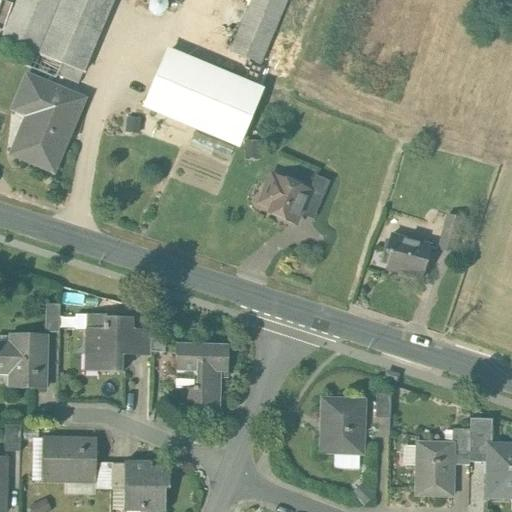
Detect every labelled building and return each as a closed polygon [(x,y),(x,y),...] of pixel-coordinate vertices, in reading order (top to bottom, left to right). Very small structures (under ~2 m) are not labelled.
[(16,0),(0,40),(59,65),(81,75),(112,0),(16,0)] [(165,11),(165,7),(164,4),(162,1),(161,0),(150,0),(149,1),(147,4),(147,7),(147,11),(149,14),(153,16),(156,16),(160,16),(163,14),(165,11)] [(251,0),(229,52),(259,65),(286,0),(251,0)] [(260,90),(168,52),(145,107),(237,146),(260,90)] [(81,75),(59,65),(54,76),(77,85),(81,75)] [(80,101),(25,78),(12,108),(30,115),(14,155),(51,171),(80,101)] [(329,182),(315,176),(308,192),(309,193),(304,203),(318,209),(329,182)] [(308,192),(275,178),(271,187),(267,188),(265,193),(268,196),(264,206),(271,209),(269,213),(295,224),(304,203),(309,193),(308,192)] [(464,219),(448,214),(442,232),(445,233),(458,237),(464,219)] [(458,237),(445,233),(440,250),(453,254),(458,237)] [(430,247),(391,237),(386,254),(391,255),(388,270),(422,279),(430,247)] [(59,305),(45,305),(44,333),(59,333),(59,305)] [(132,319),(105,318),(105,316),(86,315),(86,316),(75,315),(75,330),(85,330),(84,355),(98,355),(97,372),(121,373),(122,348),(135,348),(135,347),(131,347),(132,330),(132,319)] [(165,327),(151,327),(151,331),(150,353),(164,353),(165,327)] [(151,331),(132,330),(131,347),(135,347),(135,348),(135,356),(150,357),(150,353),(151,331)] [(46,337),(11,336),(10,346),(0,345),(0,373),(10,373),(9,388),(44,389),(46,337)] [(228,346),(176,345),(175,372),(196,373),(196,389),(194,388),(194,390),(182,390),(181,409),(220,410),(221,366),(227,366),(228,346)] [(382,380),(398,385),(400,376),(385,371),(382,380)] [(390,395),(376,395),(375,419),(389,419),(390,395)] [(362,402),(322,401),(321,454),(361,455),(362,402)] [(491,420),(469,420),(469,430),(469,456),(468,463),(489,463),(489,447),(491,447),(491,420)] [(21,426),(5,426),(4,452),(20,452),(21,426)] [(469,430),(452,430),(452,445),(452,456),(469,456),(469,430)] [(80,440),(42,439),(41,482),(66,482),(93,482),(95,482),(96,464),(96,445),(80,445),(80,440)] [(452,445),(416,444),(415,495),(451,496),(452,456),(452,445)] [(511,447),(491,447),(489,447),(489,463),(488,496),(511,496),(511,447)] [(112,464),(96,464),(95,482),(93,482),(94,489),(111,490),(112,464)] [(124,464),(112,464),(111,490),(124,490),(124,464)] [(169,470),(142,469),(142,464),(124,464),(124,490),(123,510),(165,511),(165,489),(169,489),(169,470)]
